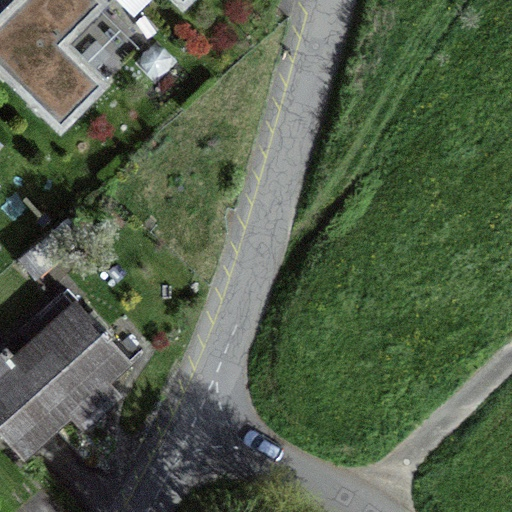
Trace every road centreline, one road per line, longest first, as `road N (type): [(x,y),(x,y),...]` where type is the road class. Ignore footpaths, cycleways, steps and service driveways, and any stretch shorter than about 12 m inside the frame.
road 1 (residential): [(206,412),(254,283),(331,0)]
road 2 (track): [(367,504),(511,360)]
road 3 (residential): [(375,511),(206,412)]
